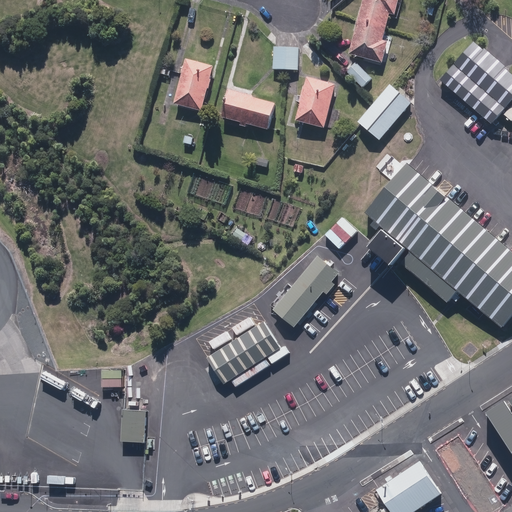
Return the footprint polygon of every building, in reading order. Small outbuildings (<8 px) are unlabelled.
[(360,0),(357,20),(384,27),(387,17),(393,18),(397,0),(360,0)] [(347,56),(380,65),(386,44),(380,43),(384,27),(357,20),(347,56)] [(479,118),(489,127),(511,100),(511,77),(504,71),(505,69),(482,51),(481,52),(471,44),(437,83),(464,106),(479,118)] [(288,72),(297,72),(298,50),(281,49),(273,49),(272,71),(288,72)] [(172,107),(200,113),(211,69),(184,62),(172,107)] [(345,74),(361,90),(371,80),(356,64),(350,69),(345,74)] [(294,123),(322,130),(333,87),(305,80),(303,90),(301,89),(297,105),(299,105),(294,123)] [(357,124),(379,142),(410,105),(388,87),(357,124)] [(252,128),(266,131),(267,127),(272,104),(250,99),(250,97),(226,91),(223,104),(224,104),(222,114),(221,119),(238,124),(238,126),(242,128),(243,125),(248,127),(252,128)] [(182,145),(190,146),(192,140),(184,138),(182,145)] [(254,165),(265,169),(267,162),(262,161),(256,159),(254,165)] [(296,172),(294,179),(301,181),(303,175),(306,166),(297,164),(295,172),(296,172)] [(452,292),(497,329),(511,310),(511,257),(403,167),(361,216),(383,235),(369,251),(391,269),(395,264),(398,267),(442,304),(452,292)] [(344,216),(331,230),(346,244),(359,230),(344,216)] [(277,311),(298,329),(327,293),(330,296),(339,286),(335,284),(342,275),(321,258),(277,311)] [(263,323),(206,360),(223,386),(280,349),(263,323)] [(126,370),(106,370),(106,394),(118,394),(118,387),(125,388),(126,370)] [(478,414),(511,466),(511,425),(497,402),(478,414)] [(126,440),(149,441),(152,410),(128,409),(126,440)] [(433,451),(472,511),(490,511),(501,505),(456,436),(433,451)] [(382,488),(397,511),(416,511),(446,492),(424,459),(396,478),(393,475),(387,479),(390,482),(382,488)]
